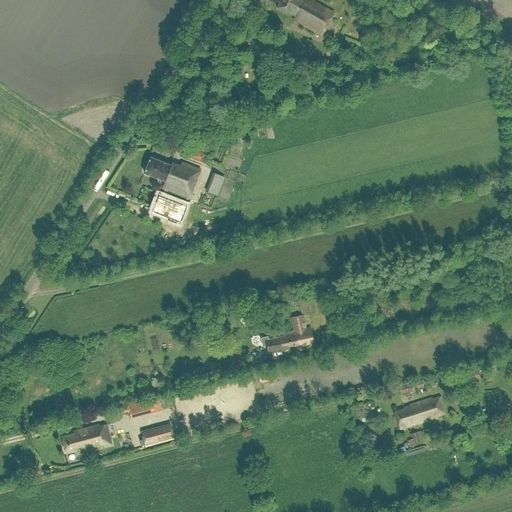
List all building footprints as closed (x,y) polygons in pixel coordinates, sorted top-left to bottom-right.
[(321,35),(334,13),(310,0),(280,0),(276,7),(288,14),(288,13),(295,17),(293,20),(321,35)] [(162,194),(165,195),(167,190),(188,198),(200,170),(181,162),(180,166),(172,163),(171,165),(150,157),(144,173),(164,182),(162,188),(164,189),(162,194)] [(216,171),(208,190),(220,194),(228,176),(216,171)] [(201,200),(206,193),(201,190),(196,196),(201,200)] [(182,202),(165,195),(162,194),(160,193),(154,209),(175,217),(182,202)] [(268,353),(288,349),(289,352),(314,347),(310,327),(305,328),(302,315),(291,317),(294,330),(281,333),(282,336),(268,339),(267,338),(262,339),(263,346),(266,345),(268,353)] [(262,383),(278,378),(275,369),(259,374),(262,383)] [(424,386),(422,380),(399,386),(400,395),(415,391),(414,389),(424,386)] [(400,429),(446,415),(441,396),(433,398),(433,396),(407,404),(408,406),(394,411),(400,429)] [(162,411),(158,398),(147,401),(150,413),(150,414),(162,411)] [(169,423),(141,431),(145,447),(174,439),(169,423)] [(79,453),(112,445),(107,424),(100,426),(99,424),(73,431),(74,434),(62,437),(66,453),(78,450),(79,453)] [(407,440),(409,447),(415,446),(415,444),(425,441),(422,431),(411,434),(412,439),(407,440)]
